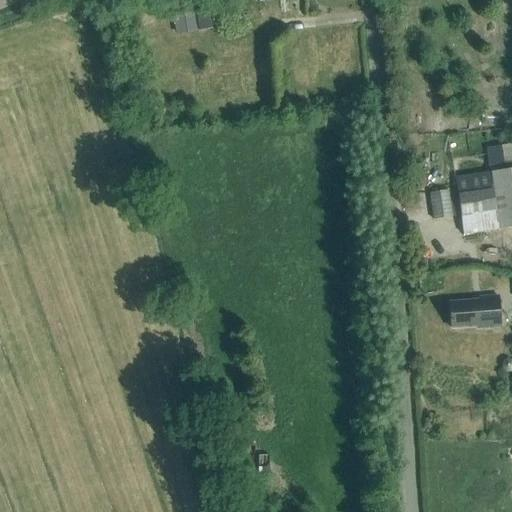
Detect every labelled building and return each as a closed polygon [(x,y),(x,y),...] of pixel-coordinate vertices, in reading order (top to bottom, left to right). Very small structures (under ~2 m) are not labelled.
[(197,23),(220,18),(217,2),(194,6),(197,23)] [(196,32),(193,9),(172,13),(176,35),(196,32)] [(218,99),(248,98),(247,66),(217,67),(218,99)] [(461,216),(464,235),(511,227),(511,170),(504,172),(500,147),(486,149),(489,174),(456,179),(458,191),(448,193),(448,190),(429,193),(432,220),(461,216)] [(452,303),(455,330),(480,328),(480,330),(503,328),(500,297),(482,298),(482,300),(452,303)] [(509,373),(511,371),(511,361),(511,360),(505,360),(501,363),(501,368),(504,373),(509,373)]
